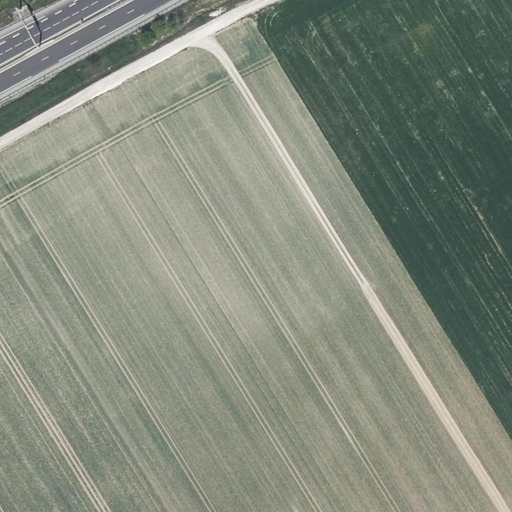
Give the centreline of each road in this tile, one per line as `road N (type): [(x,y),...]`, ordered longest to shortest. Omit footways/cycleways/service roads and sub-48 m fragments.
road 1 (track): [(0,145),(261,0)]
road 2 (motorway): [(0,83),(153,0)]
